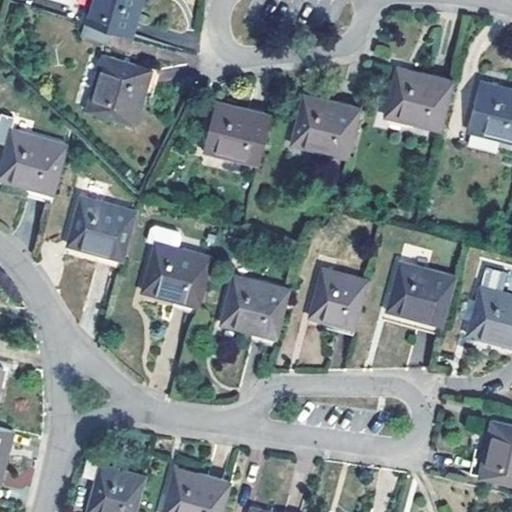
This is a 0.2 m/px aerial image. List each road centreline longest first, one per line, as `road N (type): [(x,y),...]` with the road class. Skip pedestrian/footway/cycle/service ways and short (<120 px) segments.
road 1 (residential): [(250,428),(395,449),(421,425),(414,395),(390,383),(281,386),(257,405)]
road 2 (residential): [(224,0),(217,30),(241,57),(334,49),(357,33)]
road 3 (residential): [(130,404),(250,428)]
